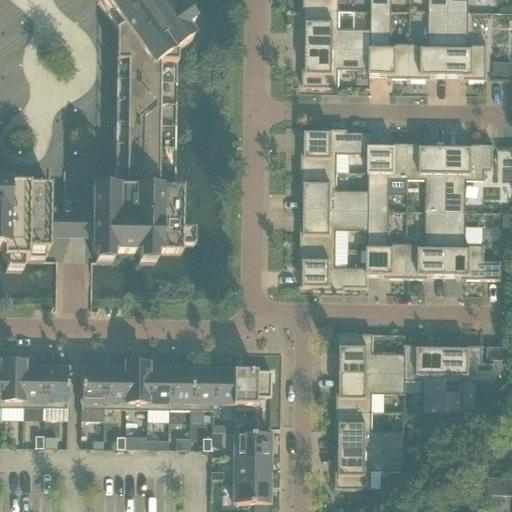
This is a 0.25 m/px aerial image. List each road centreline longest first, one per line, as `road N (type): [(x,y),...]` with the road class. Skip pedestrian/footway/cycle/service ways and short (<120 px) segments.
road 1 (residential): [(254,314),(237,336),(0,329)]
road 2 (residential): [(257,113),(511,118)]
road 3 (residential): [(257,113),(254,314)]
road 4 (residential): [(499,320),(303,315)]
road 5 (residential): [(300,511),(303,315)]
